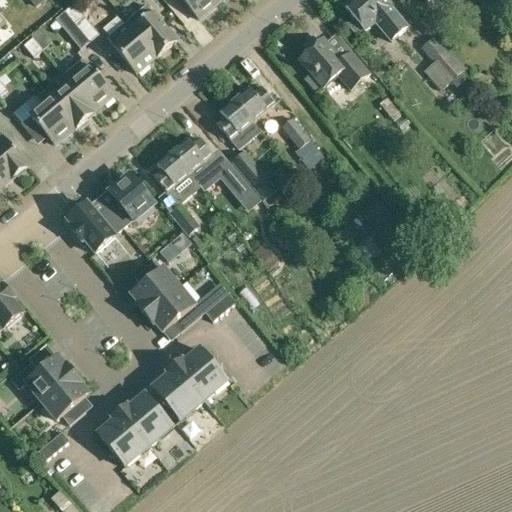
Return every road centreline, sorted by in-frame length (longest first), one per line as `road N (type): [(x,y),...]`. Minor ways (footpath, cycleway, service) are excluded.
road 1 (residential): [(0,245),(104,382),(122,387),(149,362),(145,348),(35,216)]
road 2 (unclassified): [(293,0),(35,216)]
road 3 (track): [(243,41),(408,245)]
